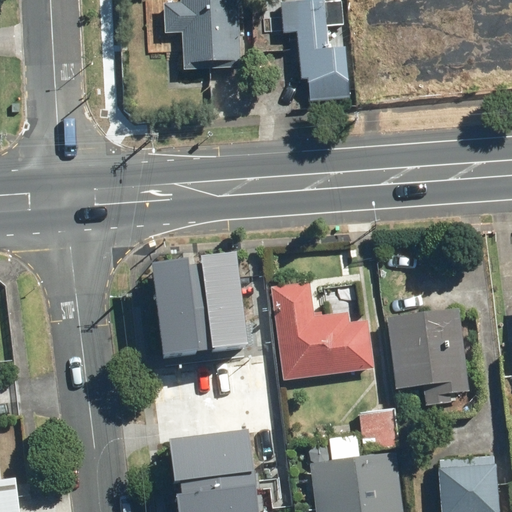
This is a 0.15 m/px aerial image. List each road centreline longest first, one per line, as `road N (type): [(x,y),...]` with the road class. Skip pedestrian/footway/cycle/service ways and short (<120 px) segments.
road 1 (secondary): [(62,196),(511,166)]
road 2 (residential): [(105,511),(62,196)]
road 3 (residential): [(51,0),(62,196)]
